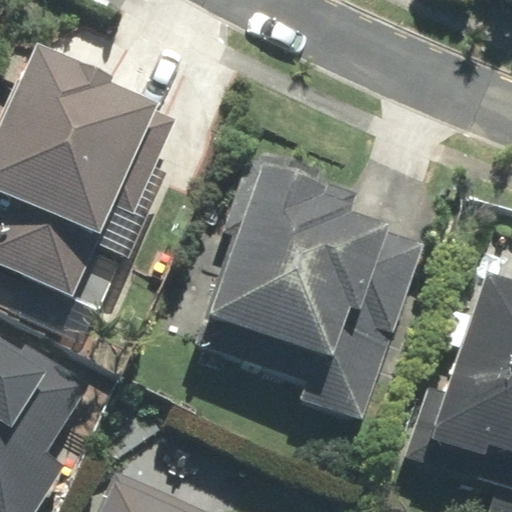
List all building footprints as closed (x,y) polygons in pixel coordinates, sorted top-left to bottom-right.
[(110,86),(35,52),(0,130),(0,274),(71,306),(112,214),(133,223),(177,125),(106,93),(110,86)] [(366,425),(421,245),(347,222),(358,187),(254,156),(188,371),(366,425)] [(511,511),(511,288),(485,280),(446,399),(422,391),(399,462),(488,491),(481,511),(511,511)] [(0,336),(0,511),(38,511),(62,472),(46,463),(90,389),(0,336)] [(97,511),(195,511),(112,477),(97,511)]
